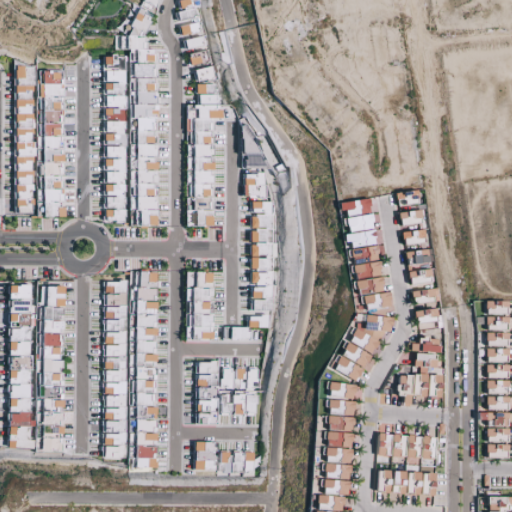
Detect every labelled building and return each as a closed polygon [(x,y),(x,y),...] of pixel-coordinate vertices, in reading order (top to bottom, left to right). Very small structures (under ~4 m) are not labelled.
[(103,56),(102,223),(124,223),(125,131),(125,130),(132,134),(129,140),(128,210),(133,212),(133,226),(156,226),(157,176),(156,170),(156,159),(166,159),(166,153),(157,153),(159,149),(155,142),(156,50),(144,50),(144,25),(158,0),(142,0),(123,36),(114,36),(114,51),(129,51),(129,57),(103,56)] [(175,0),(178,35),(200,34),(197,0),(175,0)] [(183,40),(185,51),(206,46),(203,35),(183,40)] [(213,227),(212,120),(215,120),(214,52),(188,53),(188,67),(195,67),(195,105),(185,105),(185,132),(190,132),(191,211),(184,211),(184,227),(213,227)] [(14,66),(15,214),(33,214),(31,66),(14,66)] [(62,217),(62,72),(41,72),(41,84),(36,84),(36,150),(41,150),(41,163),(38,163),(38,189),(35,189),(35,217),(62,217)] [(240,169),(266,169),(266,166),(258,166),(258,128),(240,128),(240,169)] [(269,198),(269,185),(264,185),(264,173),(242,174),(242,199),(269,198)] [(394,206),(417,206),(416,191),(394,192),(394,206)] [(381,293),(373,229),(379,228),(377,214),(369,215),(367,199),(340,203),(344,235),(347,234),(356,312),(391,308),(389,292),(381,293)] [(272,202),(250,201),(249,315),(246,315),(246,328),(267,328),(268,311),(272,311),(272,258),(276,258),(276,243),(271,243),(272,202)] [(437,302),(435,287),(434,287),(432,265),(431,265),(429,249),(404,252),(410,305),(437,302)] [(210,341),(211,272),(184,272),(184,303),(190,303),(190,316),(184,315),(184,341),(210,341)]
